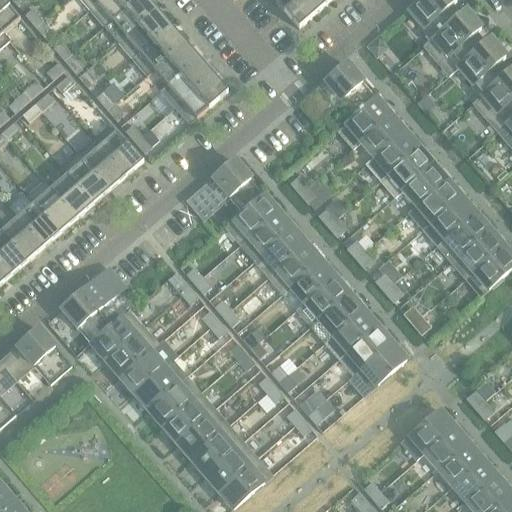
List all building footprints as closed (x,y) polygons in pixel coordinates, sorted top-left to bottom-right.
[(20,23),(0,0),(0,34),(9,45),(10,44),(4,37),(20,23)] [(25,3),(21,0),(8,0),(17,10),(25,3)] [(77,0),(89,13),(90,14),(105,0),(77,0)] [(104,30),(138,0),(105,0),(90,14),(104,30)] [(144,0),(138,0),(104,30),(105,31),(118,47),(156,14),(156,13),(144,0)] [(316,17),(300,0),(278,0),(274,4),(298,32),(316,17)] [(332,3),(329,0),(300,0),(316,17),(332,3)] [(457,22),(448,12),(456,5),(452,0),(424,0),(408,14),(433,43),(424,50),(465,15),(457,22)] [(44,25),(32,12),(24,19),(36,32),(44,25)] [(156,14),(118,47),(131,62),(132,63),(170,30),(170,29),(156,14)] [(481,50),(472,40),(480,33),(465,15),(424,50),(449,79),(490,44),(489,43),(481,50)] [(53,36),(44,25),(36,32),(45,43),(53,36)] [(146,80),(185,46),(170,30),(132,63),(146,80)] [(0,52),(9,45),(0,34),(0,52)] [(366,50),(376,62),(388,52),(378,41),(366,50)] [(511,72),(505,79),(496,69),(505,61),(490,44),(449,79),(449,80),(458,72),(482,99),(473,107),(511,73),(511,72)] [(72,58),(61,45),(53,52),(64,65),(72,58)] [(168,90),(199,63),(185,46),(146,80),(147,80),(154,74),(168,90)] [(82,69),(72,58),(64,65),(74,76),(82,69)] [(168,90),(160,96),(174,113),(213,79),(199,63),(168,90)] [(53,84),(64,74),(58,66),(46,76),(53,84)] [(376,102),(346,68),(299,108),(315,127),(341,105),(354,121),(376,102)] [(511,73),(473,107),(498,136),(511,123),(511,73)] [(96,86),(86,74),(78,81),(88,92),(96,86)] [(62,98),(75,87),(68,79),(55,90),(62,98)] [(213,79),(174,113),(189,129),(228,96),(213,79)] [(31,103),(43,92),(36,84),(25,95),(31,103)] [(114,107),(103,94),(95,101),(107,114),(114,107)] [(19,113),(31,103),(25,95),(13,105),(19,113)] [(41,116),(54,105),(47,97),(35,108),(41,116)] [(427,98),(417,107),(426,117),(436,108),(427,98)] [(353,152),(391,119),(389,117),(384,109),(382,109),(376,102),(354,121),(338,135),(353,152)] [(124,118),(114,107),(107,114),(116,125),(124,118)] [(29,126),(41,116),(35,108),(22,119),(29,126)] [(0,129),(9,122),(2,114),(0,115),(0,129)] [(367,168),(405,136),(403,133),(398,125),(396,126),(391,119),(353,152),(353,153),(361,146),(374,161),(366,167),(367,168)] [(511,123),(498,136),(511,152),(511,123)] [(9,144),(20,134),(13,126),(2,136),(9,144)] [(143,166),(110,127),(93,142),(126,181),(143,166)] [(133,128),(125,135),(135,147),(143,140),(133,128)] [(0,151),(9,144),(2,136),(0,137),(0,151)] [(381,185),(419,152),(417,150),(412,141),(410,142),(405,136),(367,168),(381,185)] [(144,158),(152,151),(143,140),(135,147),(144,158)] [(126,181),(93,142),(77,157),(110,195),(126,181)] [(403,195),(433,168),(431,166),(426,158),(424,158),(419,152),(381,185),(382,185),(389,179),(403,195)] [(110,195),(77,157),(60,171),(93,209),(110,195)] [(264,199),(257,191),(234,165),(187,205),(203,224),(229,202),(242,217),(226,231),(264,199)] [(409,217),(447,185),(445,182),(440,174),(439,175),(433,168),(403,195),(416,210),(408,216),(409,217)] [(93,209),(60,171),(59,171),(66,179),(51,192),(44,184),(44,185),(77,223),(93,209)] [(308,191),(299,180),(291,188),(300,198),(308,191)] [(77,223),(44,185),(27,199),(61,237),(77,223)] [(423,234),(461,201),(459,199),(454,190),(453,191),(447,185),(409,217),(423,234)] [(316,200),(308,191),(300,198),(308,207),(316,200)] [(61,237),(27,199),(26,200),(32,207),(17,220),(44,252),(61,237)] [(241,249),(279,216),(276,214),(272,205),(270,206),(264,199),(226,231),(241,249)] [(438,250),(475,218),(473,215),(469,207),(467,208),(461,201),(423,234),(438,250)] [(337,223),(328,213),(319,220),(328,230),(337,223)] [(279,216),(241,249),(255,265),(293,233),(291,230),(286,222),(284,223),(279,216)] [(452,267),(490,234),(487,231),(483,223),(481,224),(475,218),(438,250),(452,267)] [(44,252),(17,220),(1,234),(1,235),(28,266),(44,252)] [(345,233),(337,223),(328,230),(336,240),(345,233)] [(0,232),(0,266),(11,280),(28,266),(1,235),(1,234),(0,232)] [(269,282),(307,249),(305,246),(300,238),(298,239),(293,233),(255,265),(269,282)] [(466,283),(504,250),(501,248),(497,239),(495,240),(490,234),(452,267),(466,283)] [(365,256),(356,246),(348,253),(356,263),(365,256)] [(283,298),(321,265),(319,263),(314,254),(312,255),(307,249),(269,282),(283,298)] [(501,282),(511,272),(511,257),(511,256),(509,257),(504,250),(466,283),(480,300),(492,290),(493,291),(501,283),(501,282)] [(373,266),(365,256),(356,263),(365,273),(373,266)] [(305,308),(335,282),(333,279),(328,271),(326,272),(321,265),(283,298),(284,298),(291,292),(305,308)] [(0,289),(11,280),(0,266),(0,289)] [(203,281),(194,271),(186,278),(194,288),(203,281)] [(99,314),(123,293),(124,292),(108,273),(61,314),(91,347),(112,329),(99,314)] [(393,289),(384,278),(376,286),(384,296),(393,289)] [(211,291),(203,281),(194,288),(203,298),(211,291)] [(190,292),(181,282),(173,290),(181,300),(190,292)] [(311,331),(349,298),(347,295),(342,287),(341,288),(335,282),(305,308),(318,323),(310,329),(311,331)] [(401,298),(393,289),(384,296),(393,305),(401,298)] [(198,302),(190,292),(181,300),(190,309),(198,302)] [(325,347),(363,314),(361,312),(356,303),(355,304),(349,298),(311,331),(325,347)] [(231,314),(222,304),(214,311),(222,321),(231,314)] [(421,321),(413,311),(404,318),(413,328),(421,321)] [(239,324),(231,314),(222,321),(231,331),(239,324)] [(340,363),(377,331),(375,328),(371,320),(369,321),(363,314),(325,347),(340,363)] [(106,365),(144,332),(129,315),(112,329),(91,347),(97,355),(96,357),(104,362),(106,365)] [(218,325),(209,315),(201,322),(209,332),(218,325)] [(430,331),(421,321),(413,328),(421,338),(430,331)] [(227,335),(218,325),(209,332),(218,342),(227,335)] [(259,347),(266,341),(257,331),(242,344),(251,354),(259,347)] [(354,380),(392,347),(389,344),(385,336),(383,337),(377,331),(340,363),(354,380)] [(120,381),(158,349),(144,332),(106,365),(111,371),(110,373),(118,379),(120,381)] [(71,371),(39,333),(0,366),(16,385),(33,370),(50,389),(71,371)] [(268,356),(259,347),(251,354),(259,364),(268,356)] [(354,380),(348,385),(362,402),(376,390),(380,387),(381,388),(389,380),(389,379),(406,364),(403,361),(399,352),(397,353),(392,348),(392,347),(354,380)] [(246,358),(238,348),(229,355),(238,365),(246,358)] [(134,398),(164,372),(151,356),(158,349),(120,381),(126,388),(124,389),(132,395),(134,398)] [(255,368),(246,358),(238,365),(246,375),(255,368)] [(0,432),(16,419),(0,401),(0,398),(16,385),(0,366),(0,432)] [(288,380),(279,369),(270,377),(279,387),(288,380)] [(148,414),(178,388),(164,372),(134,398),(135,399),(138,406),(146,411),(148,414)] [(288,397),(303,383),(295,373),(288,380),(279,387),(288,397)] [(274,390),(266,380),(257,388),(266,398),(274,390)] [(179,388),(148,414),(149,415),(154,420),(153,422),(160,428),(162,430),(200,398),(199,397),(186,381),(179,388)] [(283,400),(274,390),(266,398),(274,408),(283,400)] [(316,412),(326,403),(318,393),(299,409),(307,419),(316,412)] [(484,406),(476,396),(467,403),(476,413),(484,406)] [(176,447),(214,414),(200,398),(162,430),(168,437),(167,438),(174,444),(176,447)] [(493,416),(484,406),(476,413),(484,423),(493,416)] [(324,422),(316,412),(307,419),(316,429),(324,422)] [(303,423),(294,413),(286,421),(294,430),(303,423)] [(191,463),(228,431),(214,414),(176,447),(182,453),(181,455),(188,461),(191,463)] [(424,458),(455,432),(449,425),(450,423),(442,417),(439,414),(422,429),(421,428),(412,436),(413,437),(409,440),(424,458)] [(311,433),(303,423),(294,430),(303,440),(311,433)] [(511,438),(504,428),(495,436),(504,445),(511,438)] [(205,480),(243,447),(228,431),(191,463),(196,470),(195,471),(202,477),(205,480)] [(438,474),(469,448),(463,441),(464,439),(456,434),(455,432),(424,458),(438,474)] [(219,496),(257,463),(243,447),(205,480),(210,486),(209,487),(217,493),(219,496)] [(452,490),(483,464),(477,457),(478,456),(470,450),(469,448),(438,474),(452,490)] [(260,490),(271,480),(257,463),(219,496),(224,502),(223,504),(231,510),(232,511),(234,511),(251,498),(252,499),(261,491),(260,490)] [(467,507),(497,481),(491,474),(492,472),(485,466),(483,464),(452,490),(467,507)] [(471,511),(493,511),(511,497),(505,490),(506,488),(498,483),(497,481),(467,507),(471,511)] [(0,511),(1,511),(13,502),(12,501),(7,492),(5,493),(0,487),(0,511)] [(380,511),(389,505),(380,495),(372,503),(379,511),(380,511)] [(360,511),(367,506),(359,497),(350,504),(357,511),(360,511)] [(511,511),(511,498),(511,497),(493,511),(511,511)] [(23,511),(21,508),(19,509),(13,502),(1,511),(23,511)]
